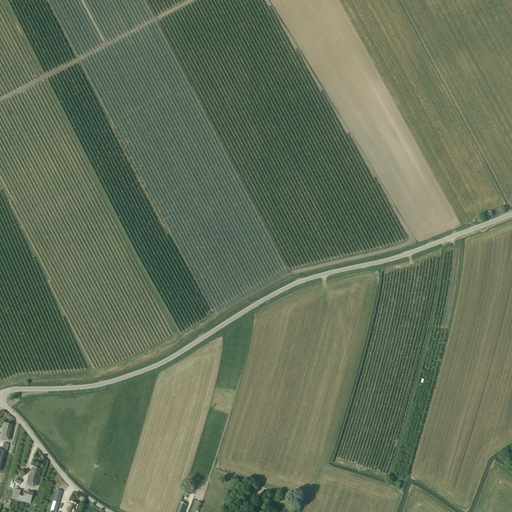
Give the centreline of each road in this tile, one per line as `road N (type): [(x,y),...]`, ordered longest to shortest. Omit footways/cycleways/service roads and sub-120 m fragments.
road 1 (unclassified): [(0,391),(116,378),(290,282),(431,245),(511,211)]
road 2 (unclassified): [(108,511),(63,475),(0,401)]
